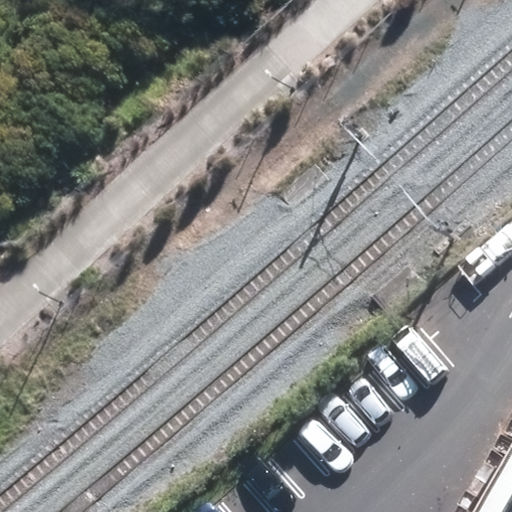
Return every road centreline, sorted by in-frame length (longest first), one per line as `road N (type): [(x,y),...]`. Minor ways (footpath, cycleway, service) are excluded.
road 1 (motorway): [(347,0),(501,511)]
road 2 (motorway): [(274,511),(124,0)]
